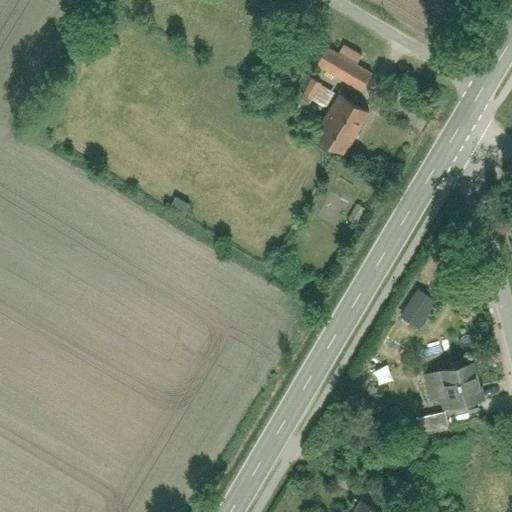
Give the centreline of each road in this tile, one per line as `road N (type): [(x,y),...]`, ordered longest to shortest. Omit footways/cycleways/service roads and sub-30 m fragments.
road 1 (secondary): [(233,511),(446,154)]
road 2 (residential): [(446,154),(468,185),(511,329)]
road 3 (track): [(329,0),(482,89)]
